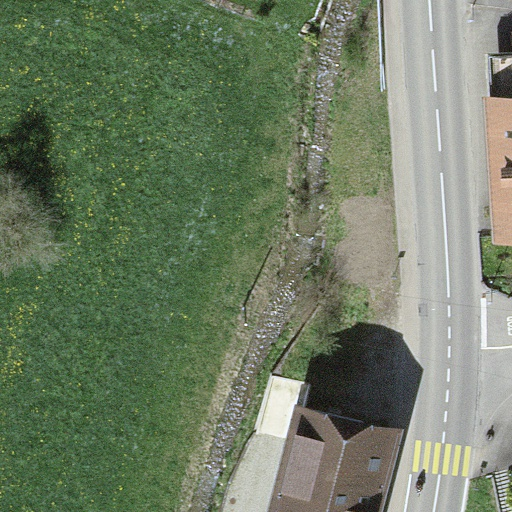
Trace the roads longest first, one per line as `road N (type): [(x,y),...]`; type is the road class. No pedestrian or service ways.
road 1 (secondary): [(423,0),(449,347)]
road 2 (secondary): [(449,347),(434,511)]
